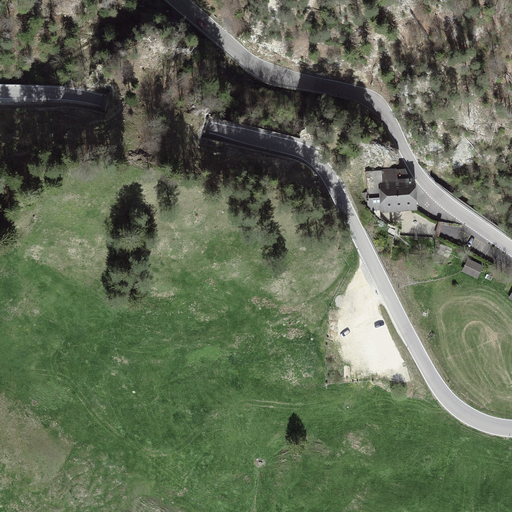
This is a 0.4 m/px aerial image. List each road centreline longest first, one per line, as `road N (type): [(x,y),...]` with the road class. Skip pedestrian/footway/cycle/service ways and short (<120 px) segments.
road 1 (secondary): [(511,427),(481,422),(445,396),(310,154),(105,99),(0,92)]
road 2 (secondary): [(177,0),(261,68),(369,98),(422,180),(511,249)]
